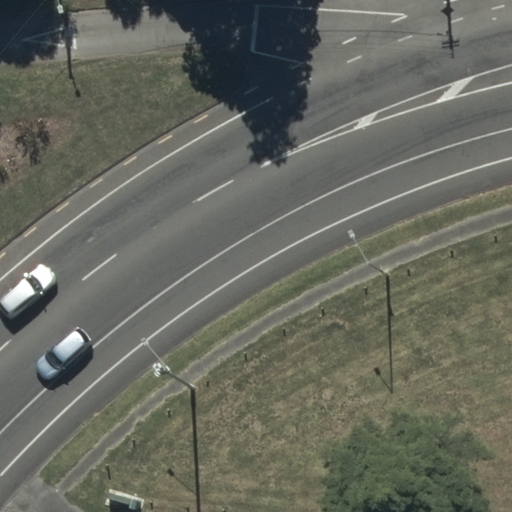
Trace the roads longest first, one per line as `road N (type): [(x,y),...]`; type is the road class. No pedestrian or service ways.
road 1 (secondary): [(0,351),(140,235),(234,178),(325,130),(500,71)]
road 2 (residential): [(0,48),(245,26),(500,71)]
